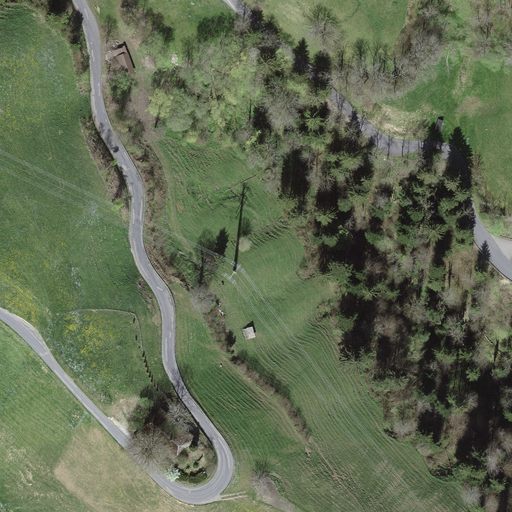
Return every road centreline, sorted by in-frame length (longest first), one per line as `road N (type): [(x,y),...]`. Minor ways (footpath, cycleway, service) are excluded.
road 1 (unclassified): [(78,0),(94,44),(100,109),(136,192),(138,252),(167,307),(173,374),(218,443),(223,476),(196,496),(172,488),(0,312)]
road 2 (unclassified): [(511,271),(475,228),(452,151),(378,139),(234,0)]
